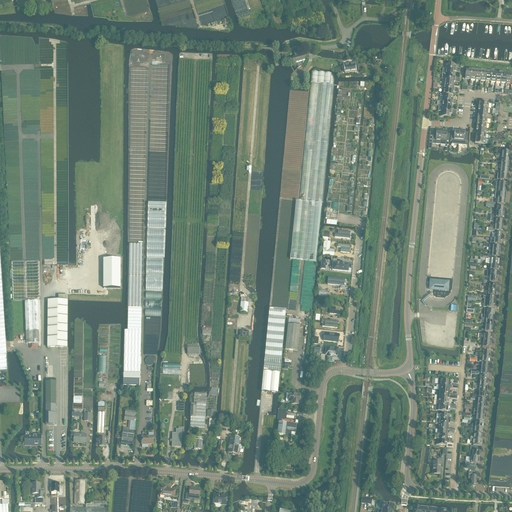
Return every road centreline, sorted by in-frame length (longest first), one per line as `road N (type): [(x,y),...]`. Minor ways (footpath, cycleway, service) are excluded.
road 1 (unclassified): [(0,469),(167,471),(299,484),(313,471),(322,386),(343,370)]
road 2 (residential): [(477,495),(511,159)]
road 3 (tertiary): [(410,372),(408,276),(425,123)]
road 4 (unclassified): [(343,370),(359,223)]
road 5 (residential): [(452,493),(464,357)]
